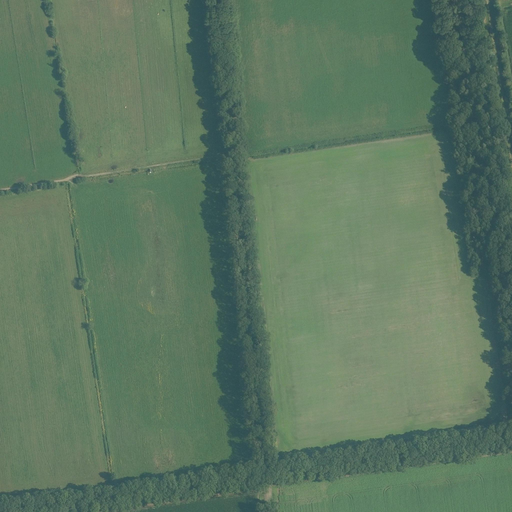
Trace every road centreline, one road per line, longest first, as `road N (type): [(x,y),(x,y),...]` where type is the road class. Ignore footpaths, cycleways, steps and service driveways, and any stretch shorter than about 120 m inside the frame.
road 1 (track): [(217,0),(268,511)]
road 2 (track): [(484,0),(511,180)]
